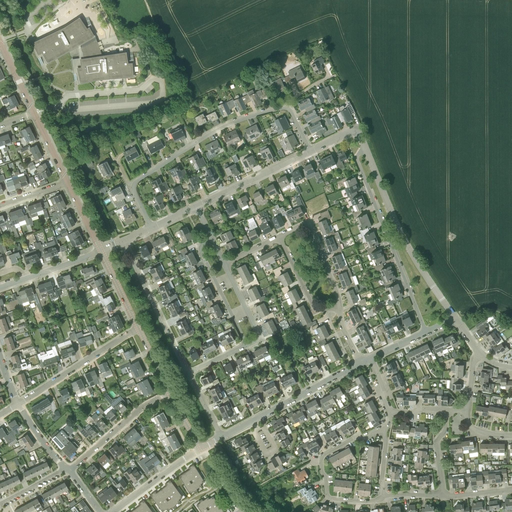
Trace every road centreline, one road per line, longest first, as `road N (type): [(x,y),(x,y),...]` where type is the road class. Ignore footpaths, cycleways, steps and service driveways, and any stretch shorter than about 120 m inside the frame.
road 1 (residential): [(425,331),(358,165),(364,148)]
road 2 (residential): [(454,317),(411,254),(364,148)]
road 3 (residential): [(281,107),(211,133),(133,185)]
road 4 (residential): [(383,430),(354,437),(320,462),(328,496),(384,495)]
road 5 (residential): [(123,241),(187,374)]
road 6 (residential): [(17,405),(137,327)]
road 7 (residential): [(67,468),(169,392)]
road 8 (residential): [(196,206),(309,151)]
road 9 (residential): [(246,345),(200,249),(212,239)]
road 10 (residential): [(253,421),(360,363)]
road 11 (residential): [(278,236),(310,226),(337,308)]
